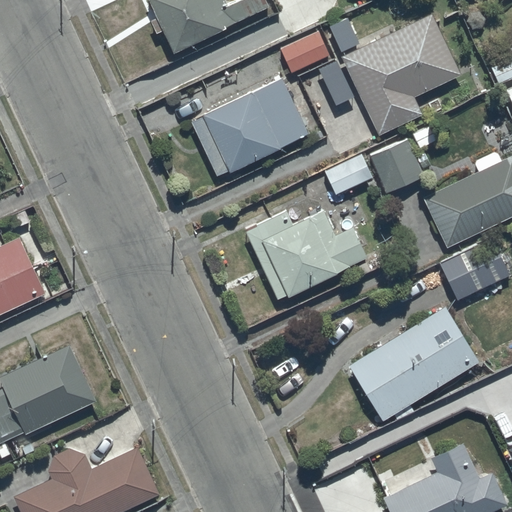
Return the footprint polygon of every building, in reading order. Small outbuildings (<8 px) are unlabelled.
[(223,0),(152,0),(159,15),(150,18),(156,32),(164,28),(173,49),(270,6),(267,0),(234,0),(225,4),(223,0)] [(432,11),(340,53),(377,133),(422,112),(414,94),(461,73),(432,11)] [(318,28),(280,46),(291,69),(329,52),(318,28)] [(511,51),(489,63),(499,82),(511,75),(511,51)] [(280,76),(190,119),(216,172),(227,167),(228,169),(307,131),(280,76)] [(407,137),(369,153),(385,189),(422,173),(407,137)] [(478,169),(421,195),(445,245),(511,214),(511,153),(501,158),(497,149),(474,160),(478,169)] [(355,154),(324,168),(335,192),(366,177),(355,154)] [(287,207),(244,227),(277,297),(286,292),(288,295),(365,258),(350,226),(335,233),(322,207),(293,221),(287,207)] [(20,233),(0,242),(0,311),(46,291),(20,233)] [(476,242),(439,261),(459,299),(510,272),(499,251),(485,259),(476,242)] [(443,303),(348,361),(382,418),(478,360),(443,303)] [(0,439),(24,428),(25,431),(95,399),(70,344),(0,376),(0,380),(3,386),(0,387),(0,439)] [(511,366),(456,392),(474,431),(511,414),(511,366)] [(462,442),(384,477),(391,491),(383,495),(390,511),(484,511),(507,502),(492,470),(478,477),(462,442)] [(114,511),(158,491),(136,445),(92,466),(85,452),(68,446),(55,452),(47,469),(51,477),(13,493),(21,511),(114,511)]
